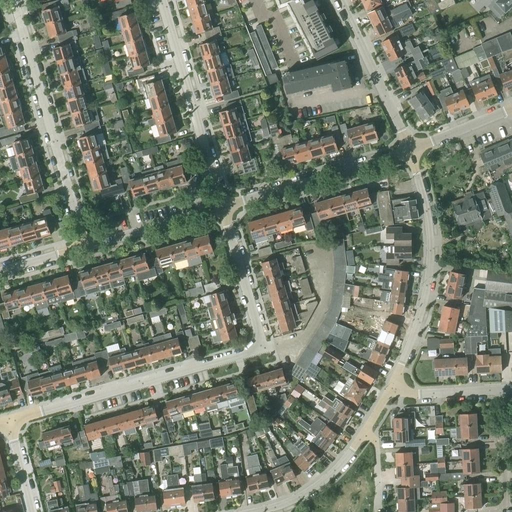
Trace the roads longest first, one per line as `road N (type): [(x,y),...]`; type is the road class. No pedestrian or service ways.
road 1 (residential): [(8,422),(262,347),(222,208)]
road 2 (residential): [(84,248),(13,0)]
road 3 (residential): [(411,151),(431,239),(414,340),(393,386)]
road 4 (residential): [(222,208),(161,0)]
road 5 (residential): [(222,208),(411,151)]
road 6 (residential): [(393,386),(331,477),(263,511)]
road 7 (residential): [(411,151),(338,0)]
road 8 (residential): [(84,248),(222,208)]
road 9 (residential): [(393,386),(417,397),(511,392)]
